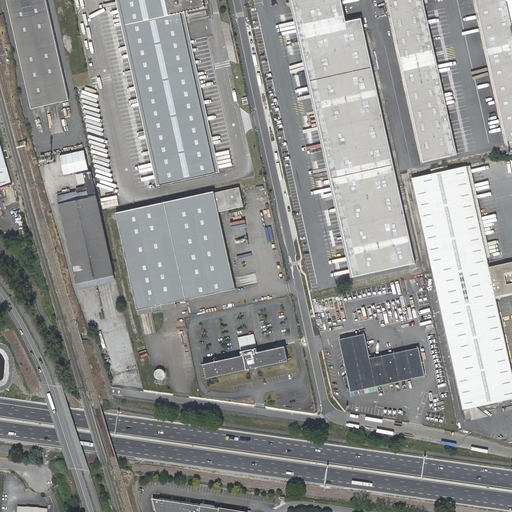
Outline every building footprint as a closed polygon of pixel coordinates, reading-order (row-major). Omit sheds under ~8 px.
[(70,99),(47,0),(8,0),(32,107),(70,99)] [(118,0),(160,185),(217,172),(180,13),(204,7),(202,0),(118,0)] [(290,0),(304,62),(366,49),(359,18),(346,21),(341,0),(290,0)] [(456,154),(421,0),(384,0),(420,162),(456,154)] [(511,142),(511,0),(472,0),(505,144),(511,142)] [(413,263),(366,49),(304,62),(352,276),(413,263)] [(0,185),(14,182),(0,133),(0,185)] [(413,178),(463,410),(511,399),(511,367),(496,296),(511,292),(511,262),(490,267),(468,166),(413,178)] [(77,283),(114,275),(91,171),(83,173),(86,186),(76,189),(76,192),(57,196),(77,283)] [(214,191),(116,213),(138,310),(152,307),(153,312),(162,310),(161,305),(236,289),(219,211),(243,206),(239,187),(215,192),(214,191)] [(300,243),(309,287),(319,284),(309,241),(300,243)] [(239,336),(243,350),(252,348),(250,340),(256,339),(255,333),(239,336)] [(370,358),(364,334),(340,339),(351,392),(424,376),(418,348),(370,358)] [(252,348),(243,350),(244,354),(206,362),(208,376),(288,359),(285,345),(259,351),(256,339),(250,340),(252,348)] [(163,369),(161,369),(159,369),(158,369),(157,371),(156,373),(156,374),(156,376),(157,378),(158,379),(160,379),(161,379),(162,379),(164,379),(165,378),(166,377),(166,376),(166,374),(166,373),(166,371),(165,370),(163,369)] [(439,405),(436,395),(429,397),(432,408),(439,405)] [(249,511),(250,511),(241,511),(222,508),(221,509),(155,498),(158,511),(249,511)]
